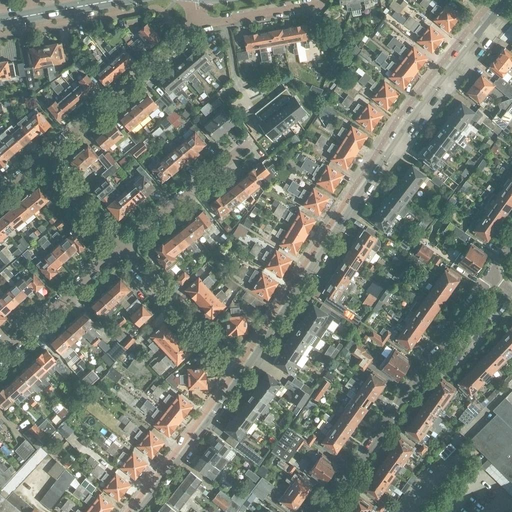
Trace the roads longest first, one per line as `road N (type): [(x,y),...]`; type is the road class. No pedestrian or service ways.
road 1 (tertiary): [(505,0),(411,116),(241,375)]
road 2 (residential): [(326,511),(493,274)]
road 3 (residential): [(42,158),(198,23)]
road 4 (residential): [(241,375),(118,247)]
road 5 (tertiary): [(241,375),(137,511)]
road 6 (residential): [(248,140),(118,247)]
road 7 (residential): [(118,247),(0,356)]
